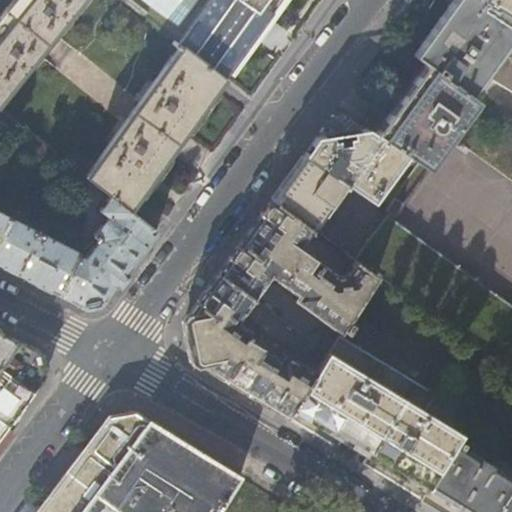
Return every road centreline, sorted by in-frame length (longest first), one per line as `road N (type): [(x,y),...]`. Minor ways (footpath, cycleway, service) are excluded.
road 1 (residential): [(108,354),(367,0)]
road 2 (residential): [(108,354),(375,511)]
road 3 (residential): [(0,498),(108,354)]
road 4 (residential): [(108,354),(0,299)]
